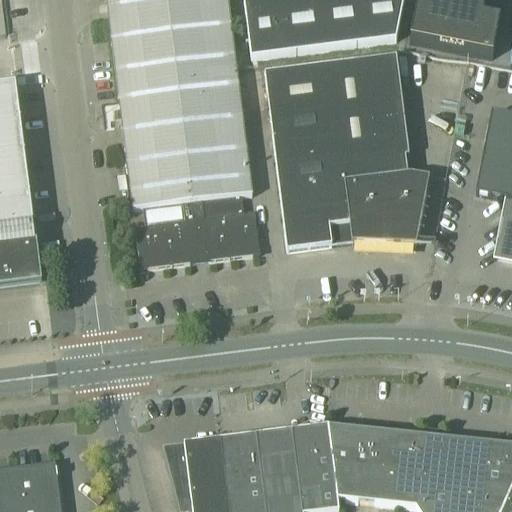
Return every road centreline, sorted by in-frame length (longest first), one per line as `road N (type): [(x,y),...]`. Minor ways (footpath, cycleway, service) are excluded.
road 1 (tertiary): [(104,369),(336,341),(402,340),(511,355)]
road 2 (unclassified): [(57,0),(100,339)]
road 3 (unclassified): [(137,511),(104,369)]
